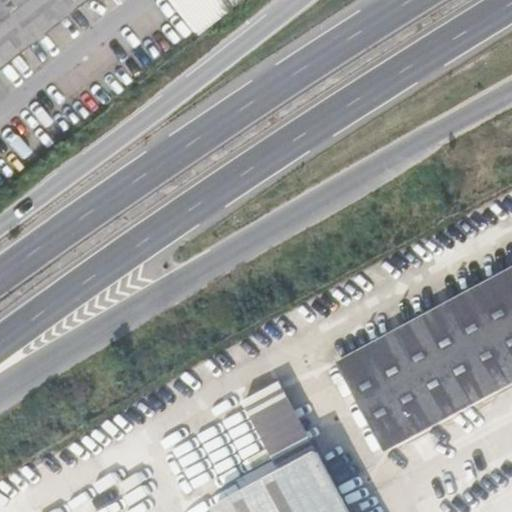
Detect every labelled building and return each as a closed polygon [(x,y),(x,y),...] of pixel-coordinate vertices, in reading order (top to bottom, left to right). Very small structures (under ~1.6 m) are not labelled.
[(0,0),(0,65),(6,72),(94,0),(126,0),(130,4),(134,0),(0,0)] [(196,37),(243,0),(165,0),(193,33),(196,37)] [(511,386),(511,269),(339,363),(387,453),(511,386)] [(283,473),(320,453),(281,382),(245,403),(283,473)] [(352,511),(320,453),(283,473),(216,509),(217,511),(352,511)] [(266,466),(241,477),(246,487),(271,476),(266,466)]
